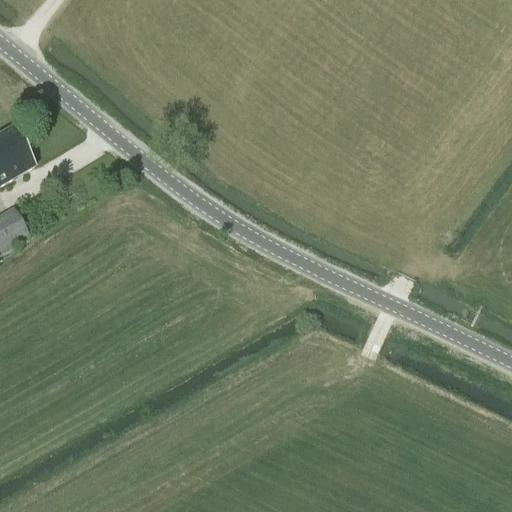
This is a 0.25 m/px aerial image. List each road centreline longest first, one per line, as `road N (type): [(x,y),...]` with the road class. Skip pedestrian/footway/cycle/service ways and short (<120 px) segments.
road 1 (tertiary): [(511,364),(244,239),(0,49)]
road 2 (unknown): [(0,204),(111,139)]
